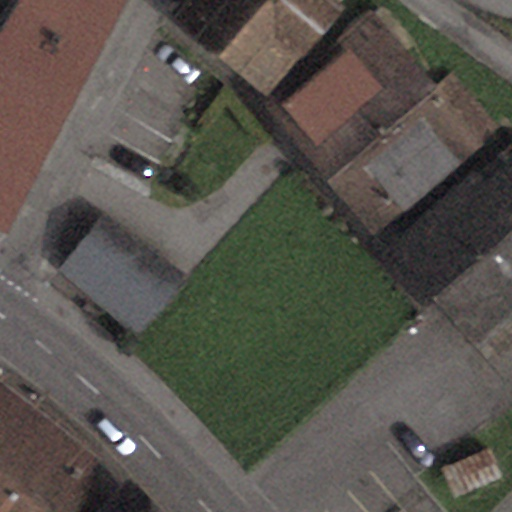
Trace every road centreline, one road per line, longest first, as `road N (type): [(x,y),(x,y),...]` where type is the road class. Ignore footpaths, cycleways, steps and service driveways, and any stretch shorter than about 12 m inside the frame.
road 1 (residential): [(0,288),(146,0)]
road 2 (secondary): [(0,315),(74,370),(213,511)]
